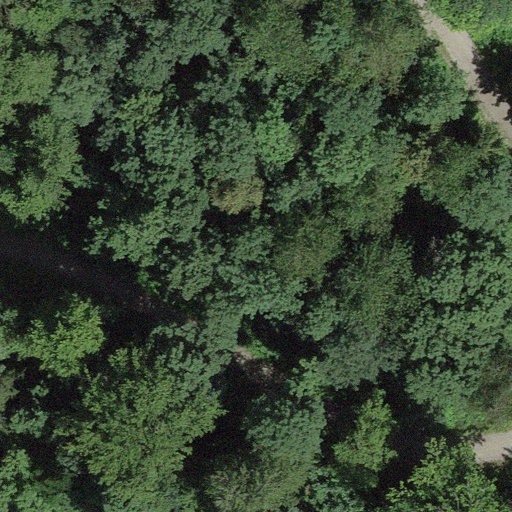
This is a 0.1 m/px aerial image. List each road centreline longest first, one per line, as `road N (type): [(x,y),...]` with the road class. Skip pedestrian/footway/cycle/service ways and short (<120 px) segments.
road 1 (track): [(0,241),(35,244),(318,415),(435,453),(511,451)]
road 2 (track): [(511,124),(434,0)]
